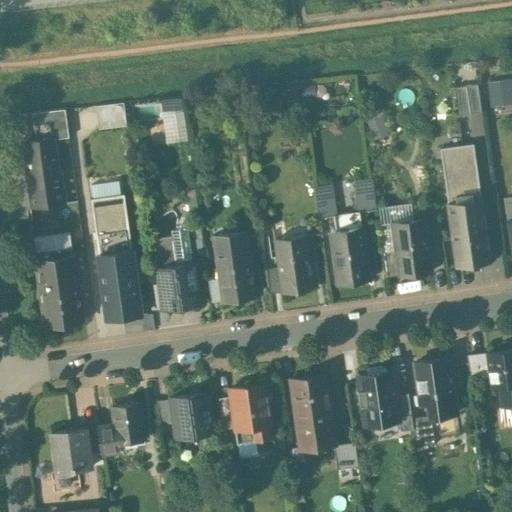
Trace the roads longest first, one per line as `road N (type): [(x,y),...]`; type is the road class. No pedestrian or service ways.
road 1 (residential): [(3,374),(511,301)]
road 2 (residential): [(16,511),(3,374)]
